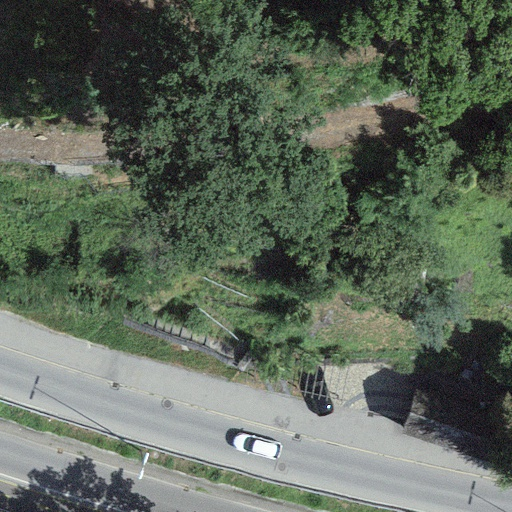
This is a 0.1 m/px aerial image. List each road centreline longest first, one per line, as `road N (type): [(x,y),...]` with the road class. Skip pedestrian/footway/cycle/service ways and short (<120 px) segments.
road 1 (primary): [(511,509),(323,469),(0,374)]
road 2 (primary): [(0,458),(189,511)]
